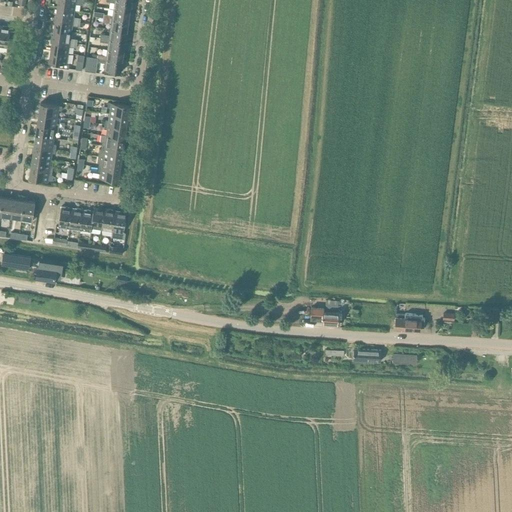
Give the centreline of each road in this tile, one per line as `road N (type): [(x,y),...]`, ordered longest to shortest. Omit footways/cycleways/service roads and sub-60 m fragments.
road 1 (tertiary): [(511,345),(271,330),(0,281)]
road 2 (residential): [(149,0),(130,93),(28,81)]
road 3 (residential): [(128,203),(13,185),(16,169)]
road 4 (track): [(179,315),(289,307),(305,292)]
